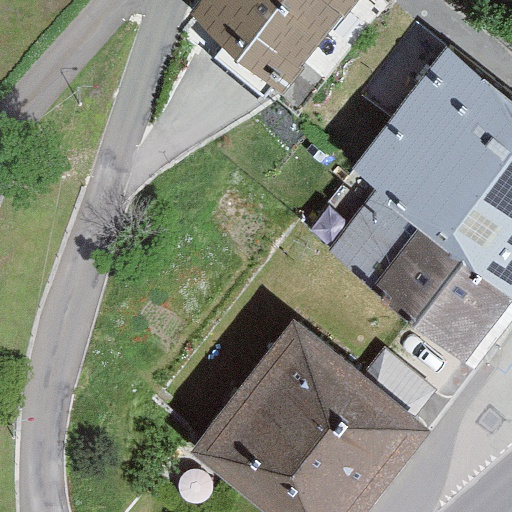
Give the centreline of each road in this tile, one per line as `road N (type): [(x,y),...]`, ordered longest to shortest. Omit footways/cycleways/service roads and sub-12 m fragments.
road 1 (unclassified): [(164,0),(161,36),(57,334),(40,472),(44,511)]
road 2 (residential): [(108,0),(0,123)]
